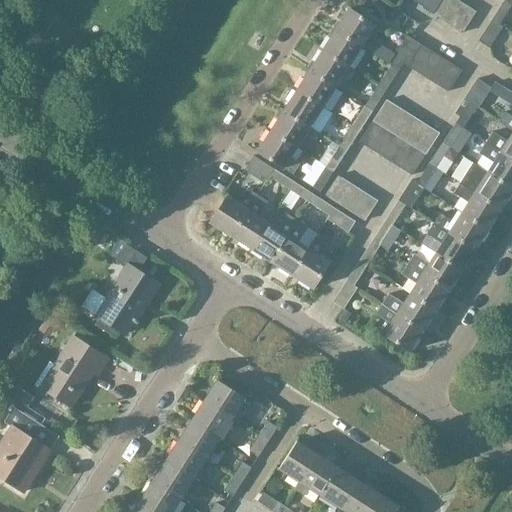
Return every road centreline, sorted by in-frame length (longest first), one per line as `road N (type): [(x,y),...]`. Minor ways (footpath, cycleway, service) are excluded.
road 1 (residential): [(428,511),(411,481),(191,335)]
road 2 (residential): [(158,237),(308,0)]
road 3 (residential): [(421,404),(226,281)]
road 4 (residential): [(81,511),(191,335)]
road 5 (residential): [(158,237),(0,135)]
road 6 (residential): [(421,404),(511,266)]
